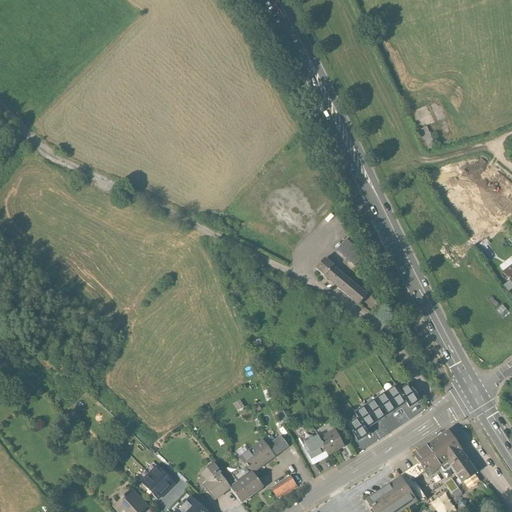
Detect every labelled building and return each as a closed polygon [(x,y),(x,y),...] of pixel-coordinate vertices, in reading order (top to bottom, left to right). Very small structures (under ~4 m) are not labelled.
[(435,148),(426,129),(417,134),(426,152),(435,148)] [(507,254),(511,249),(511,245),(507,239),(500,245),(507,254)] [(360,254),(345,241),(337,250),(355,266),(363,257),(360,254)] [(349,282),(324,261),(317,270),(341,290),(349,282)] [(366,296),(349,282),(341,290),(359,305),(366,296)] [(400,392),(396,387),(385,395),(396,410),(406,404),(400,392)] [(400,392),(406,404),(409,409),(420,401),(417,396),(407,387),(400,392)] [(396,410),(385,395),(375,401),(386,417),(396,410)] [(386,417),(375,401),(365,408),(376,424),(386,417)] [(289,423),(280,406),(275,409),(284,425),(289,423)] [(376,424),(365,408),(355,415),(358,420),(366,430),(376,424)] [(366,430),(358,420),(348,427),(358,442),(369,435),(366,430)] [(319,441),(314,431),(299,440),(313,465),(318,462),(320,463),(321,461),(322,461),(323,459),(325,458),(327,459),(328,457),(319,441)] [(319,441),(328,457),(344,448),(335,432),(319,441)] [(447,433),(428,445),(442,466),(447,463),(461,485),(475,474),(461,453),(449,435),(447,433)] [(280,438),(267,448),(267,449),(274,458),(287,448),(280,438)] [(262,442),(240,459),(244,465),(224,480),(223,481),(230,490),(241,505),(263,488),(252,474),(272,460),(274,458),(267,449),(267,448),(262,442)] [(428,476),(442,466),(428,445),(414,455),(419,464),(420,464),(425,472),(428,476)] [(420,464),(419,464),(394,481),(395,483),(400,480),(404,487),(413,481),(425,472),(420,464)] [(224,480),(213,465),(201,474),(201,475),(204,473),(210,482),(203,487),(213,501),(230,490),(223,481),(224,480)] [(140,484),(157,501),(174,484),(157,467),(140,484)] [(439,468),(434,472),(441,481),(446,478),(439,468)] [(289,478),(271,490),(277,499),(295,487),(290,479),(289,478)] [(404,487),(400,480),(395,483),(367,502),(373,511),(401,511),(414,504),(416,507),(426,500),(413,481),(404,487)] [(458,490),(451,480),(444,484),(451,494),(458,490)] [(432,497),(445,488),(441,481),(427,490),(432,497)] [(142,504),(131,492),(118,504),(123,510),(120,511),(142,511),(144,511),(139,506),(142,504)] [(177,511),(205,511),(191,499),(177,511)]
